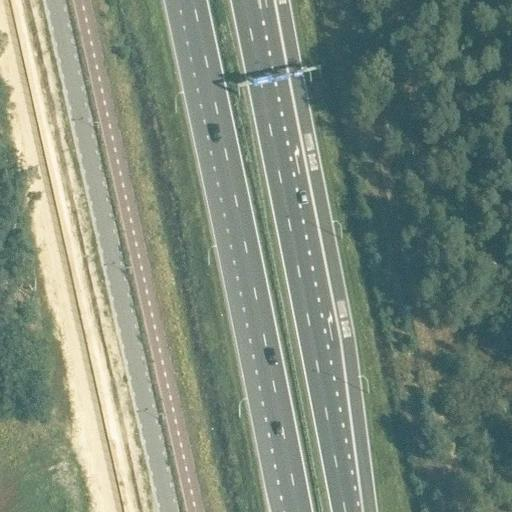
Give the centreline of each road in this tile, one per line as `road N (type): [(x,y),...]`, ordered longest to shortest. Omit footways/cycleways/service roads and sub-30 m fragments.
road 1 (tertiary): [(53,0),(162,511)]
road 2 (trunk): [(189,0),(297,511)]
road 3 (trunk): [(345,511),(250,21)]
